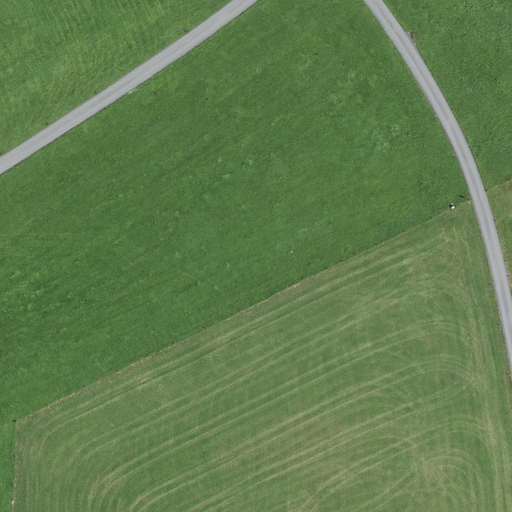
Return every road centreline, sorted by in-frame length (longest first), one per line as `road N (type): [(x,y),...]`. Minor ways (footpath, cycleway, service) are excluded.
road 1 (unclassified): [(511,335),(488,218),(443,109),(371,0)]
road 2 (unclassified): [(249,0),(0,162)]
